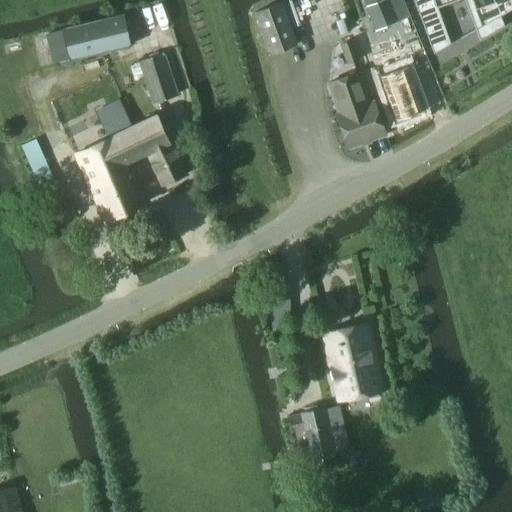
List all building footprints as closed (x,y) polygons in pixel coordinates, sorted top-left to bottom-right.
[(388,0),(378,0),(365,6),(375,30),(397,21),(388,0)] [(464,0),(480,40),(504,26),(500,16),(511,9),(511,0),(413,0),(434,54),(450,44),(437,8),(458,0),(464,0)] [(270,55),(297,45),(281,3),(254,13),(270,55)] [(71,60),(129,46),(122,15),(63,28),(71,60)] [(348,53),(351,63),(359,60),(352,41),(341,45),(344,55),(348,53)] [(177,95),(163,52),(161,53),(162,55),(139,62),(152,103),(177,95)] [(375,65),(394,121),(417,113),(401,66),(388,70),(385,62),(375,65)] [(348,149),(386,135),(374,101),(369,103),(358,73),(328,84),(339,114),(336,115),(348,149)] [(123,105),(97,117),(107,138),(117,133),(132,126),(123,105)] [(157,114),(134,125),(147,155),(162,187),(186,175),(171,143),(170,144),(157,114)] [(116,171),(88,183),(104,223),(149,202),(133,161),(147,155),(134,125),(132,126),(117,133),(124,151),(127,157),(113,164),(116,171)] [(75,154),(88,183),(116,171),(113,164),(127,157),(124,151),(117,133),(107,138),(75,154)] [(50,212),(65,206),(54,179),(39,185),(50,212)] [(338,402),(384,392),(368,323),(322,333),(338,402)] [(301,413),(286,416),(294,458),(311,455),(333,450),(323,408),(301,413)] [(0,491),(0,511),(21,511),(15,487),(0,491)]
